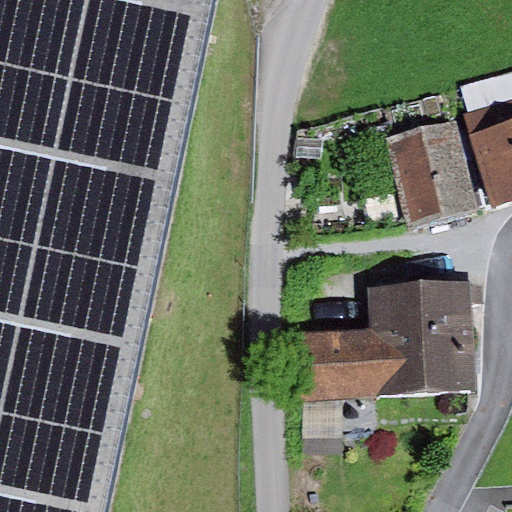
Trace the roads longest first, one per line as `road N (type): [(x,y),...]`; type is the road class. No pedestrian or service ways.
road 1 (unclassified): [(276,511),(265,261),(273,121),(308,0)]
road 2 (residential): [(441,511),(491,415),(497,385),(489,238),(511,228)]
